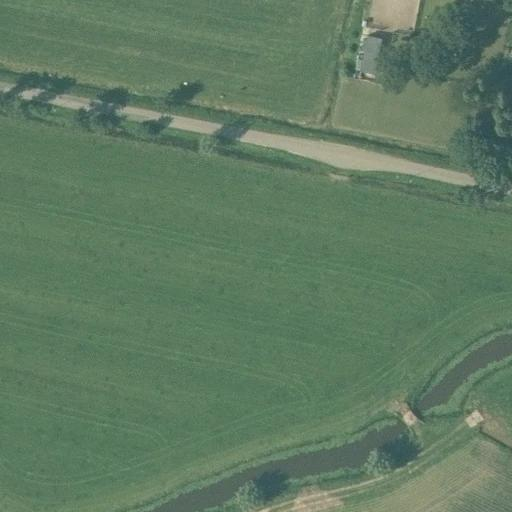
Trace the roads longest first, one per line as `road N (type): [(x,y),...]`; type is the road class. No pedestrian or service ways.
road 1 (unclassified): [(0,89),(511,190)]
road 2 (track): [(282,511),(395,476),(480,417)]
